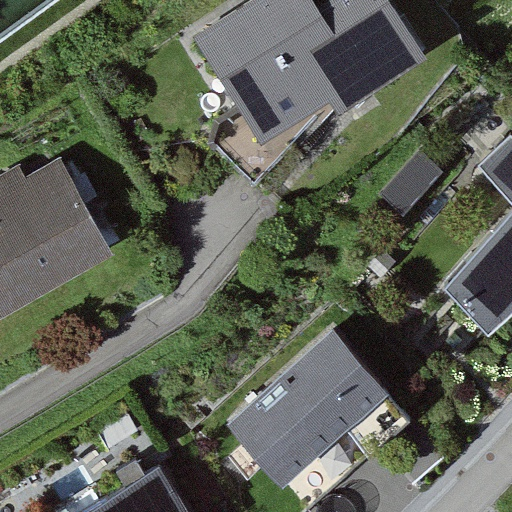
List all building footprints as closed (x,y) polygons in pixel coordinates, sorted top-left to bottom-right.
[(305,0),(264,0),(195,41),(244,124),(315,82),(337,119),(421,70),(379,0),(336,0),(313,13),(305,0)] [(511,226),(446,293),(492,338),(511,317),(511,138),(480,171),(511,202),(511,226)] [(61,160),(0,194),(0,320),(115,256),(61,160)] [(334,335),(225,426),(278,489),(387,397),(334,335)] [(186,511),(162,468),(85,511),(186,511)]
